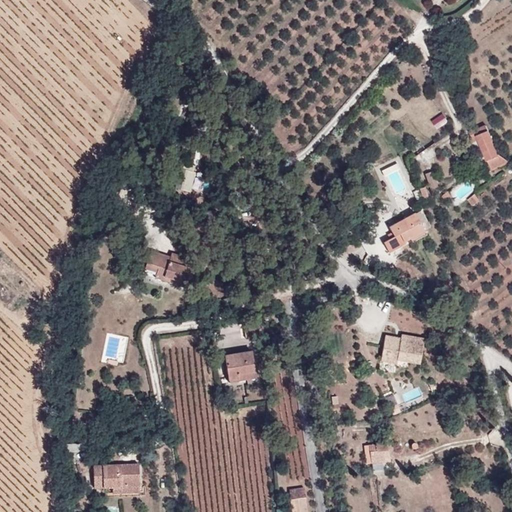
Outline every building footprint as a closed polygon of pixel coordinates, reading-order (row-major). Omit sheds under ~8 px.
[(433,117),(438,125),(450,118),(444,109),(433,117)] [(436,127),(442,135),(452,128),(447,119),(436,127)] [(475,147),(480,145),(491,167),(503,162),(496,148),(498,147),(490,132),(475,138),(474,137),(471,138),(475,147)] [(184,157),(177,183),(190,187),(198,161),(184,157)] [(491,167),(496,176),(507,171),(511,166),(504,161),(503,162),(491,167)] [(437,176),(429,178),(435,196),(443,194),(437,176)] [(444,200),(449,207),(456,201),(451,195),(444,200)] [(409,246),(429,234),(419,216),(393,230),(398,240),(388,245),(394,256),(410,248),(409,246)] [(168,264),(149,258),(145,271),(155,275),(154,279),(152,285),(162,288),(163,283),(179,288),(187,290),(191,275),(184,273),(186,264),(170,259),(168,264)] [(162,288),(177,292),(179,288),(163,283),(162,288)] [(261,335),(258,318),(244,321),(247,337),(261,335)] [(384,328),(380,367),(395,368),(397,355),(422,358),(424,332),(384,328)] [(252,354),(226,358),(229,382),(239,381),(238,376),(255,374),(252,354)] [(376,451),(381,451),(380,440),(368,442),(369,449),(359,450),(361,463),(377,461),(376,451)] [(113,490),(140,489),(138,468),(92,471),(94,492),(113,490)] [(113,490),(113,497),(140,495),(140,489),(113,490)] [(298,511),(298,496),(283,497),(284,511),(298,511)]
